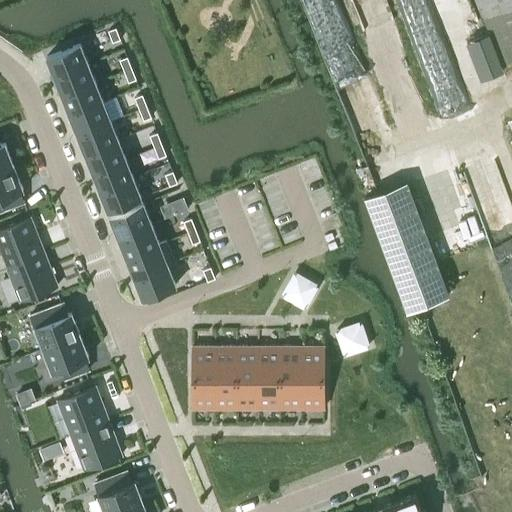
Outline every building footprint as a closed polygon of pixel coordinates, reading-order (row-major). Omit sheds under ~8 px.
[(511,0),(476,0),(501,64),(511,59),(511,0)] [(120,38),(115,27),(108,30),(112,41),(120,38)] [(46,56),(54,75),(87,62),(80,42),(46,56)] [(123,69),(131,66),(127,56),(119,59),(123,69)] [(54,75),(61,94),(95,81),(87,62),(54,75)] [(136,78),(131,66),(123,69),(128,81),(136,78)] [(95,81),(61,94),(69,113),(102,100),(95,81)] [(138,107),(146,104),(142,94),(134,97),(138,107)] [(110,119),(102,100),(69,113),(77,132),(110,119)] [(151,116),(146,104),(138,107),(143,119),(151,116)] [(118,138),(110,119),(77,132),(84,151),(118,138)] [(149,135),(153,145),(161,142),(157,132),(149,135)] [(92,170),(125,157),(118,138),(84,151),(92,170)] [(0,169),(13,165),(4,142),(1,143),(0,141),(0,169)] [(161,142),(153,145),(158,157),(166,154),(161,142)] [(92,170),(99,189),(132,176),(125,157),(92,170)] [(13,165),(0,169),(0,210),(24,201),(19,190),(23,188),(13,165)] [(165,173),(169,185),(177,182),(172,170),(165,173)] [(132,176),(99,189),(107,209),(141,196),(132,176)] [(406,178),(362,195),(405,310),(450,294),(406,178)] [(176,212),(187,208),(182,197),(171,201),(176,212)] [(109,215),(118,235),(151,222),(143,202),(109,215)] [(6,265),(44,250),(30,215),(0,227),(0,250),(0,251),(0,268),(6,266),(6,265)] [(187,231),(195,228),(191,217),(183,220),(187,231)] [(151,222),(118,235),(126,256),(159,242),(151,222)] [(200,240),(195,228),(187,231),(192,243),(200,240)] [(126,256),(134,276),(167,262),(167,264),(174,261),(165,239),(159,242),(126,256)] [(57,284),(44,250),(6,265),(6,266),(19,299),(57,284)] [(167,262),(134,276),(142,297),(175,284),(167,264),(167,262)] [(214,277),(210,266),(202,269),(207,280),(214,277)] [(291,279),(301,285),(305,278),(295,272),(296,272),(295,271),(294,272),(295,273),(291,279)] [(305,278),(301,285),(312,291),(316,285),(317,284),(316,283),(316,284),(305,278)] [(297,292),(301,285),(291,279),(287,286),(297,292)] [(312,291),(301,285),(297,292),(308,298),(312,291)] [(293,299),(297,292),(287,286),(283,293),(282,294),(283,294),(293,299)] [(308,298),(297,292),(293,299),(304,305),(303,306),(304,306),(305,305),(304,305),(308,298)] [(63,301),(29,314),(33,326),(29,327),(38,349),(80,333),(71,311),(68,312),(63,301)] [(359,322),(352,324),(356,336),(364,333),(360,322),(360,321),(359,321),(359,322)] [(356,336),(352,324),(344,327),(348,338),(356,336)] [(341,341),(348,338),(344,327),(337,329),(336,329),(336,330),(337,330),(341,341)] [(88,356),(80,333),(38,349),(46,371),(61,366),(65,377),(89,368),(84,357),(88,356)] [(367,344),(364,333),(356,336),(360,347),(367,345),(368,345),(368,344),(367,344)] [(348,338),(352,350),(360,347),(356,336),(348,338)] [(345,352),(352,350),(348,338),(341,341),(344,352),(344,353),(345,353),(345,352)] [(192,344),(192,376),(214,376),(214,344),(192,344)] [(214,376),(235,375),(235,344),(214,344),(214,376)] [(235,344),(235,375),(257,375),(257,344),(235,344)] [(278,375),(278,344),(257,344),(257,375),(278,375)] [(278,375),(300,375),(300,344),(278,344),(278,375)] [(300,344),(300,375),(324,375),(324,344),(300,344)] [(235,407),(235,375),(214,376),(214,407),(235,407)] [(257,375),(235,375),(235,407),(257,407),(257,375)] [(257,375),(257,407),(279,407),(278,375),(257,375)] [(300,407),(300,375),(278,375),(279,407),(300,407)] [(324,375),(300,375),(300,407),(324,407),(324,375)] [(214,376),(192,376),(192,407),(214,407),(214,376)] [(70,433),(108,419),(95,384),(57,399),(70,433)] [(30,388),(16,393),(20,404),(20,403),(29,400),(34,398),(30,388)] [(121,454),(108,419),(70,433),(83,468),(121,454)] [(49,447),(39,451),(43,460),(52,457),(49,447)] [(126,469),(95,481),(106,511),(114,511),(143,501),(134,479),(131,481),(126,469)] [(393,501),(397,511),(422,511),(415,493),(393,501)] [(146,511),(143,501),(114,511),(146,511)] [(397,511),(393,501),(373,509),(374,511),(397,511)]
